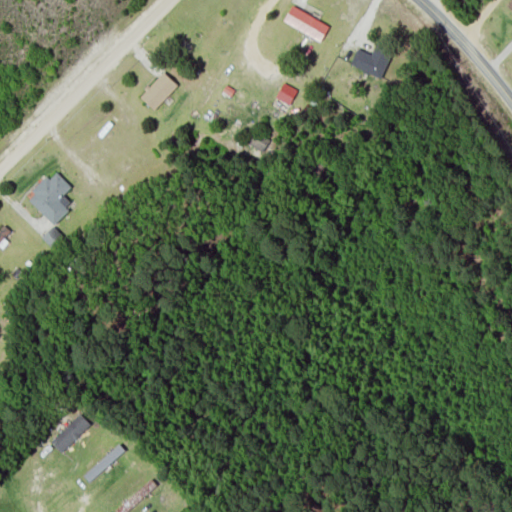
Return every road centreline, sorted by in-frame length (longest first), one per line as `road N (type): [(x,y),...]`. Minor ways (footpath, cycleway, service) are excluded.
road 1 (residential): [(169,0),(0,167)]
road 2 (tertiary): [(422,0),(511,99)]
